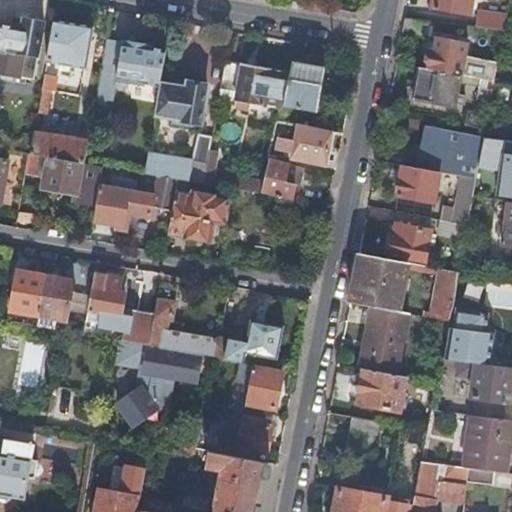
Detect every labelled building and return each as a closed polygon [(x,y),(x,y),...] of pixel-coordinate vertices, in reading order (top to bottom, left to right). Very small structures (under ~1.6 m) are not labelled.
[(469,0),(430,0),(430,4),(468,10),(469,0)] [(502,28),(503,26),(505,13),(477,9),(475,25),(502,28)] [(0,71),(33,77),(42,19),(41,19),(41,14),(24,10),(22,16),(13,14),(12,25),(0,22),(0,71)] [(92,24),(53,17),(45,59),(85,66),(92,24)] [(432,21),(405,18),(402,33),(427,36),(429,36),(432,21)] [(465,39),(433,34),(431,46),(429,46),(425,65),(459,72),(460,65),(463,53),(465,39)] [(165,48),(105,37),(95,95),(113,98),(115,84),(127,85),(128,78),(159,82),(159,81),(160,76),(165,48)] [(496,59),(463,53),(460,65),(459,72),(479,76),(493,79),(494,72),(495,68),(496,59)] [(288,69),(224,58),(219,86),(236,89),(232,108),(255,112),(257,103),(278,106),(279,104),(288,69)] [(314,108),(323,65),(291,60),(283,103),(314,108)] [(457,79),(459,72),(425,65),(417,64),(411,95),(453,103),(457,79)] [(500,82),(502,82),(504,70),(495,68),(494,72),(493,79),(492,81),(500,82)] [(479,76),(459,72),(457,79),(477,83),(479,76)] [(43,73),(36,111),(45,112),(50,82),(49,82),(50,74),(43,73)] [(185,81),(160,76),(159,81),(185,85),(185,81)] [(492,81),(493,79),(479,76),(477,83),(475,97),(497,100),(500,82),(492,81)] [(185,85),(159,81),(159,82),(153,116),(166,118),(165,123),(190,126),(191,122),(198,123),(205,84),(185,81),(185,85)] [(279,104),(278,106),(276,117),(284,119),(286,105),(279,104)] [(284,119),(276,117),(274,126),(283,128),(285,119),(284,119)] [(322,162),(334,165),(337,145),(332,144),(335,128),(294,121),(291,138),(278,135),(276,147),(289,149),(288,155),(322,162)] [(474,176),(479,153),(482,134),(425,123),(424,126),(426,126),(419,163),(417,163),(417,165),(439,169),(459,173),(474,176)] [(29,152),(42,154),(47,155),(82,161),(84,161),(88,138),(33,129),(29,152)] [(143,171),(155,173),(176,177),(203,181),(208,148),(211,134),(197,132),(192,157),(147,150),(145,163),(143,171)] [(511,193),(511,137),(482,134),(479,153),(500,158),(496,192),(511,193)] [(208,148),(203,181),(248,189),(257,190),(261,177),(230,173),(231,169),(215,167),(217,150),(208,148)] [(27,152),(22,182),(37,185),(42,154),(29,152),(27,152)] [(261,177),(257,190),(291,197),(294,183),(298,184),(301,166),(287,163),(272,160),(272,155),(267,153),(261,177)] [(76,203),(94,206),(98,185),(101,164),(90,162),(84,161),(82,161),(47,155),(42,186),(76,192),(77,189),(78,189),(76,203)] [(439,169),(417,165),(400,162),(394,193),(433,200),(439,169)] [(139,171),(138,178),(137,186),(153,188),(155,173),(143,171),(139,171)] [(94,206),(92,220),(121,224),(123,211),(149,215),(150,206),(163,208),(162,215),(169,217),(174,185),(176,177),(155,173),(153,188),(137,186),(138,178),(111,174),(109,187),(98,185),(94,206)] [(465,223),(471,193),(474,176),(459,173),(453,205),(444,204),(441,218),(465,223)] [(169,217),(167,230),(183,232),(183,234),(208,238),(212,221),(222,223),(227,194),(174,185),(169,217)] [(511,202),(507,202),(502,242),(511,243),(511,202)] [(463,236),(465,223),(441,218),(438,236),(462,241),(463,236)] [(383,251),(424,258),(429,228),(394,221),(391,234),(387,233),(383,251)] [(457,267),(486,271),(490,239),(463,236),(462,241),(457,267)] [(434,265),(357,251),(348,300),(368,304),(397,309),(405,267),(433,272),(433,270),(434,265)] [(447,319),(456,269),(438,265),(437,270),(429,311),(424,309),(423,314),(447,319)] [(37,313),(44,273),(16,268),(9,308),(37,313)] [(94,269),(91,287),(87,309),(99,311),(97,320),(97,324),(122,328),(120,338),(148,343),(153,310),(132,307),(131,313),(120,311),(121,305),(123,290),(117,289),(119,279),(119,274),(94,269)] [(73,278),(44,273),(37,313),(65,318),(63,328),(83,331),(85,318),(87,309),(91,287),(72,284),(73,278)] [(125,281),(119,279),(117,289),(123,290),(125,281)] [(176,282),(159,279),(153,310),(148,343),(200,352),(217,355),(224,356),(228,334),(220,333),(210,334),(181,328),(182,320),(170,318),(176,282)] [(487,285),(485,306),(509,307),(511,287),(487,285)] [(405,311),(397,309),(368,304),(357,365),(362,366),(393,372),(405,311)] [(449,326),(446,356),(455,357),(457,358),(487,362),(489,351),(481,350),(483,329),(486,311),(454,306),(451,326),(449,326)] [(99,311),(87,309),(85,318),(97,320),(99,311)] [(245,338),(228,334),(224,356),(226,357),(275,366),(283,322),(249,316),(245,338)] [(491,330),(483,329),(481,350),(489,351),(491,330)] [(196,378),(200,352),(148,343),(120,338),(117,360),(144,364),(140,384),(117,401),(132,422),(139,417),(156,406),(157,398),(167,400),(169,386),(171,373),(196,378)] [(224,356),(217,355),(215,363),(224,365),(226,357),(224,356)] [(446,356),(440,355),(438,363),(456,366),(457,358),(455,357),(446,356)] [(508,400),(511,370),(511,365),(487,362),(457,358),(456,366),(456,372),(472,374),(470,395),(475,396),(502,399),(502,401),(505,401),(505,399),(508,400)] [(247,400),(248,400),(265,404),(275,406),(282,370),(254,365),(247,400)] [(405,374),(393,372),(362,366),(356,401),(398,409),(405,374)] [(435,380),(437,369),(424,367),(422,378),(435,380)] [(52,381),(50,398),(77,403),(80,386),(52,381)] [(502,399),(475,396),(473,413),(500,416),(502,401),(502,399)] [(167,400),(157,398),(156,406),(165,407),(167,400)] [(246,407),(264,411),(265,404),(248,400),(246,407)] [(473,413),(468,412),(462,464),(468,465),(494,468),(508,469),(511,436),(511,417),(500,416),(473,413)] [(264,456),(272,420),(244,414),(237,450),(264,456)] [(400,424),(376,419),(376,421),(350,416),(344,447),(370,452),(374,434),(397,438),(400,424)] [(195,444),(198,433),(187,431),(184,449),(194,451),(195,444)] [(208,447),(209,447),(211,436),(198,433),(195,444),(208,447)] [(0,441),(0,492),(23,496),(26,476),(33,477),(36,458),(30,456),(33,440),(2,434),(0,442),(0,441)] [(205,463),(208,447),(195,444),(194,451),(191,461),(205,463)] [(213,509),(226,511),(256,511),(266,459),(209,447),(208,447),(205,463),(220,467),(213,509)] [(462,464),(420,458),(411,504),(409,511),(422,511),(423,506),(426,506),(434,498),(435,496),(463,500),(466,479),(468,465),(462,464)] [(468,465),(466,479),(492,482),(494,468),(468,465)] [(93,473),(91,487),(98,488),(96,499),(93,511),(134,511),(137,494),(113,489),(115,477),(93,473)] [(383,511),(386,500),(387,495),(338,485),(332,511),(383,511)] [(98,488),(91,487),(89,498),(96,499),(98,488)] [(192,497),(183,495),(181,503),(191,505),(192,497)] [(409,511),(411,504),(386,500),(383,511),(409,511)] [(172,503),(170,511),(179,511),(181,505),(172,503)] [(226,511),(213,509),(212,511),(189,511),(191,505),(181,503),(181,505),(179,511),(226,511)]
